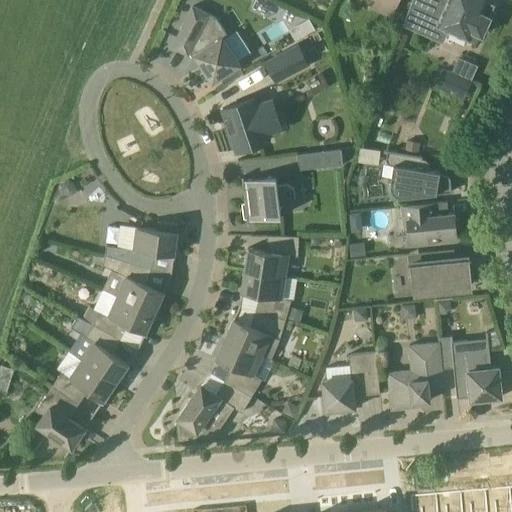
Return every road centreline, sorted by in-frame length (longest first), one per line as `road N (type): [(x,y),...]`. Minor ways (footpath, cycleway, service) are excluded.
road 1 (residential): [(511,430),(110,476)]
road 2 (residential): [(204,201),(190,137),(160,85),(115,71),(94,90),(87,120),(95,148),(130,198),(154,209),(183,206)]
road 3 (residential): [(110,476),(120,436),(192,313),(207,239),(204,201)]
